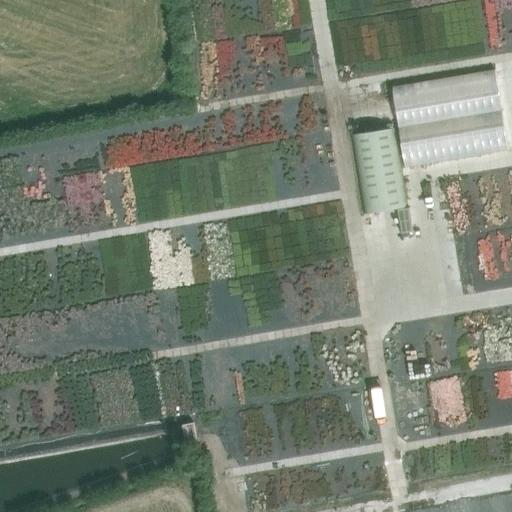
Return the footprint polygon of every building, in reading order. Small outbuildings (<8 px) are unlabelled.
[(438,96),(406,94),(404,135),(436,137),(437,128),(466,130),(467,121),(437,119),(438,96)] [(489,119),(498,156),(511,152),(511,140),(505,115),(489,119)] [(394,127),(353,134),(365,213),(407,206),(394,127)] [(441,291),(440,244),(407,245),(408,293),(441,291)] [(188,448),(199,446),(195,423),(183,425),(188,448)]
